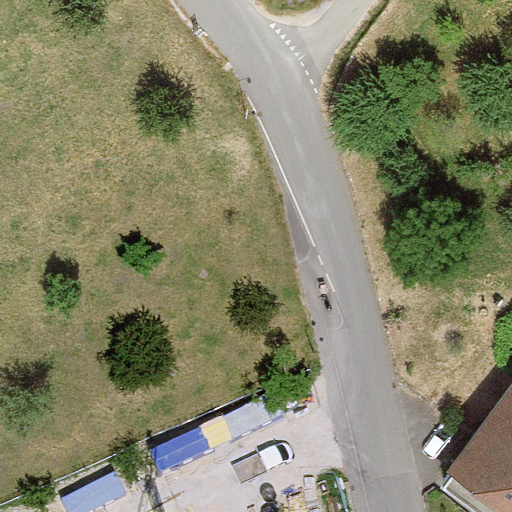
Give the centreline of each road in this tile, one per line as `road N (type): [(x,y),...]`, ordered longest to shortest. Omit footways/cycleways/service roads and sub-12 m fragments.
road 1 (unclassified): [(218,0),(288,100),(402,511)]
road 2 (track): [(288,100),(363,0)]
